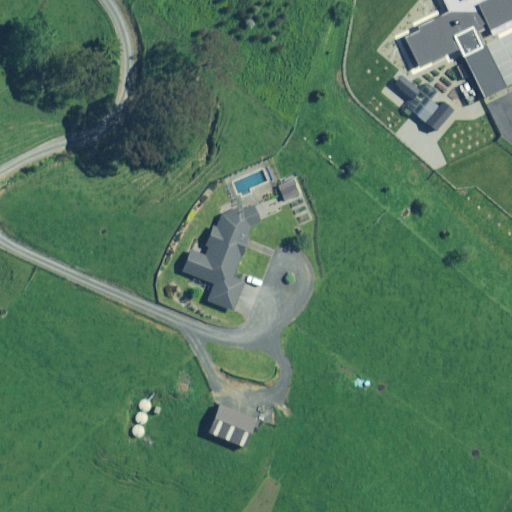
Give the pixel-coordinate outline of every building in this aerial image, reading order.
[(415,24),(418,29),(401,37),(418,71),(458,51),(484,104),(507,92),(484,46),(482,47),(476,34),(488,27),(474,0),(472,0),(466,3),(464,0),(445,0),(449,8),(415,24)] [(511,128),(500,118),(493,127),(509,140),(511,135),(511,128)] [(298,195),(293,179),(277,185),(283,201),(298,195)] [(242,206),(219,216),(215,228),(211,227),(203,246),(207,247),(203,256),(200,255),(188,251),(180,271),(212,284),(205,301),(231,311),(243,281),(232,277),(247,237),(238,234),(259,223),(255,206),(243,210),(242,206)] [(255,420),(219,405),(206,433),(240,447),(246,433),(248,434),(255,420)]
